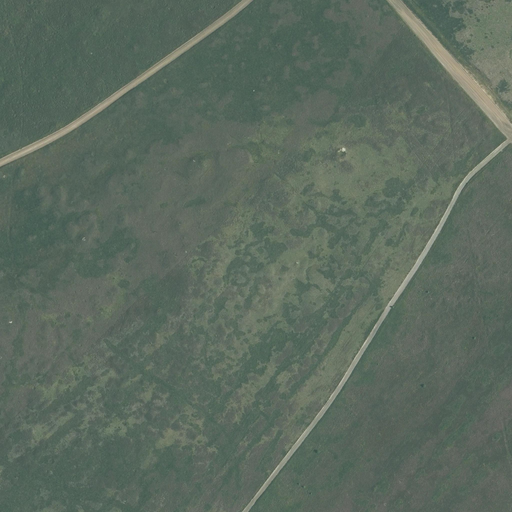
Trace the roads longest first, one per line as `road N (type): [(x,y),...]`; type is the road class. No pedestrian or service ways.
road 1 (unknown): [(247,0),(78,122),(0,164)]
road 2 (unknown): [(397,0),(511,129)]
